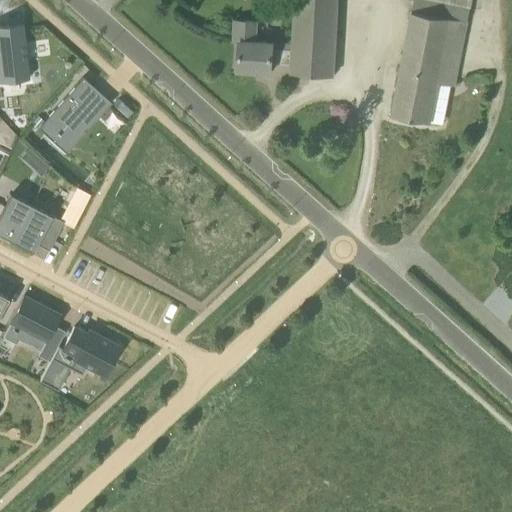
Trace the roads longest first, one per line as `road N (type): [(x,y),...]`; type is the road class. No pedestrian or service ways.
road 1 (unclassified): [(343,242),(70,0)]
road 2 (residential): [(214,370),(0,260)]
road 3 (unclassified): [(511,394),(343,242)]
road 4 (residential): [(214,370),(63,511)]
road 5 (residential): [(343,242),(214,370)]
